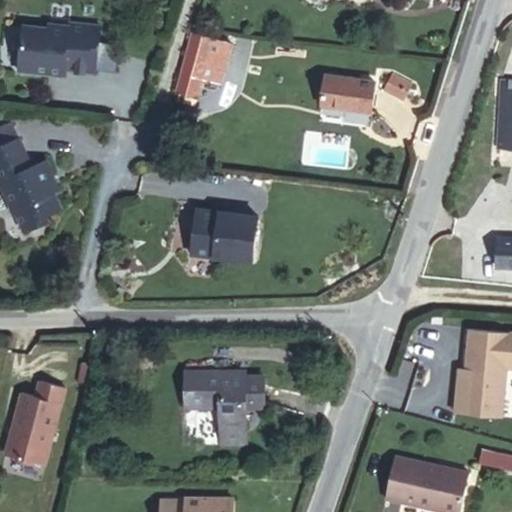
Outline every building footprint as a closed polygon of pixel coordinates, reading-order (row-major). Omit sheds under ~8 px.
[(46,17),(22,14),(16,63),(54,66),(54,63),(75,66),(75,62),(105,65),(110,16),(67,11),(67,15),(46,13),(46,17)] [(200,28),(185,87),(205,91),(209,75),(227,79),(238,35),(200,28)] [(105,62),(125,64),(128,36),(108,33),(105,62)] [(382,77),(376,91),(395,99),(401,85),(382,77)] [(365,118),(371,88),(321,79),(315,109),(365,118)] [(511,81),(497,81),(496,104),(511,104),(511,81)] [(511,104),(496,104),(494,150),(511,150),(511,104)] [(0,143),(23,133),(17,120),(0,127),(0,143)] [(20,202),(30,225),(54,214),(51,209),(66,202),(58,185),(63,183),(50,155),(35,162),(23,133),(0,143),(0,157),(11,181),(8,183),(17,203),(20,202)] [(199,247),(259,256),(266,211),(205,202),(199,247)] [(511,253),(511,223),(502,224),(502,253),(511,253)] [(161,366),(163,347),(135,345),(135,365),(161,366)] [(257,369),(199,368),(196,409),(236,411),(235,450),(267,451),(268,413),(291,413),(292,376),(258,375),(257,369)] [(13,444),(54,456),(72,395),(31,382),(13,444)] [(457,506),(468,467),(393,447),(383,486),(457,506)] [(481,466),(511,468),(511,452),(482,451),(481,466)] [(184,511),(232,511),(233,495),(185,493),(184,511)]
